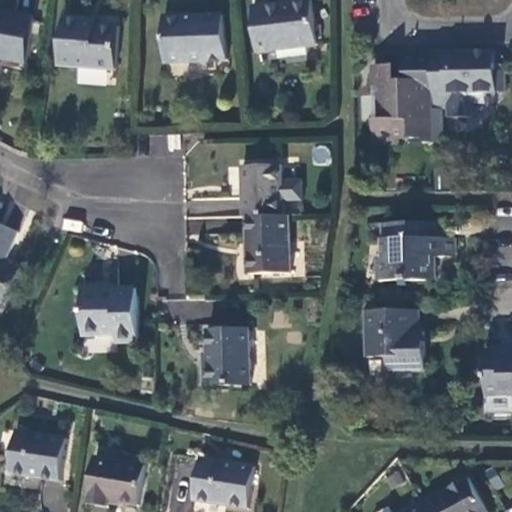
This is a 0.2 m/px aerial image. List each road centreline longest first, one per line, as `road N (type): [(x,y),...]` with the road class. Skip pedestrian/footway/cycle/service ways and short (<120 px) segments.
road 1 (residential): [(392,0),(407,28),(511,32)]
road 2 (residential): [(0,160),(122,211)]
